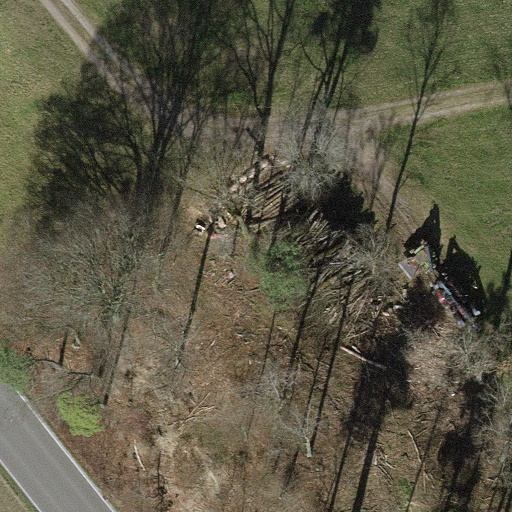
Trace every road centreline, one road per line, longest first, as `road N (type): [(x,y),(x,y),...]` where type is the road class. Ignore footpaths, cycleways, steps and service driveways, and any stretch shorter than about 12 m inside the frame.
road 1 (track): [(40,0),(95,71),(191,135),(310,139),(511,104)]
road 2 (tertiary): [(84,511),(0,412)]
